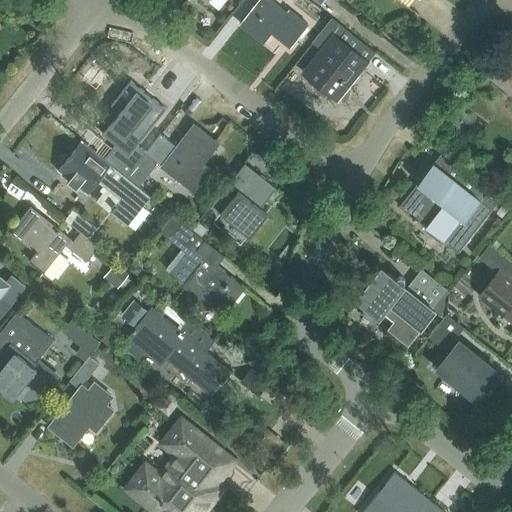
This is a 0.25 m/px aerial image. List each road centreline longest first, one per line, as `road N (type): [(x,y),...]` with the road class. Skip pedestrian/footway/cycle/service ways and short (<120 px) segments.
road 1 (residential): [(347,181),(116,0)]
road 2 (residential): [(378,392),(302,325),(296,294),(299,263),(347,181)]
road 3 (residential): [(347,181),(489,0)]
road 4 (residential): [(105,0),(0,138)]
road 5 (residential): [(284,511),(378,392)]
road 6 (residential): [(479,474),(378,392)]
